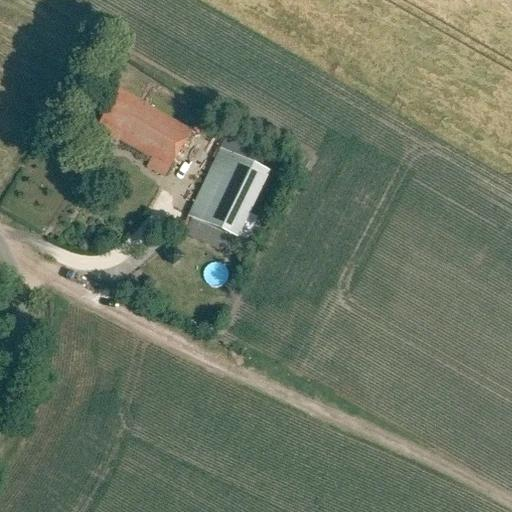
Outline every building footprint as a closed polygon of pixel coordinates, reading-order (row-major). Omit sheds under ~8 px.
[(152,160),(148,168),(165,177),(191,132),(119,90),(97,131),(117,143),(119,140),(152,160)] [(221,150),(266,171),(273,157),(242,142),(240,145),(226,139),(221,150)] [(255,195),(266,171),(221,150),(220,150),(188,218),(192,220),(185,235),(226,254),(254,194),(255,195)] [(104,169),(110,159),(101,153),(95,162),(104,169)] [(173,267),(183,258),(174,247),(163,256),(173,267)]
